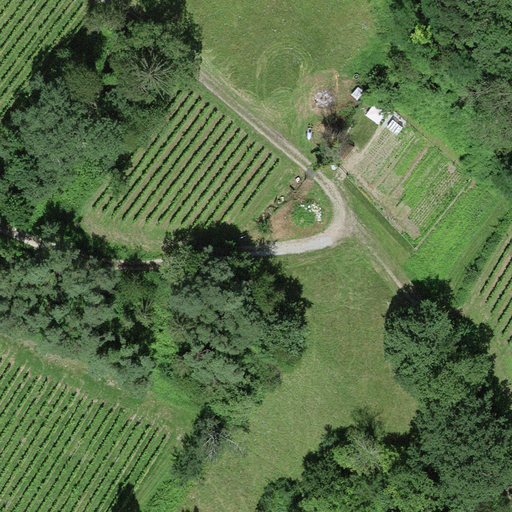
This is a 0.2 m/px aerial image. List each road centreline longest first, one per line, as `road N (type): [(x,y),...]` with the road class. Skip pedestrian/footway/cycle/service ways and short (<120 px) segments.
road 1 (track): [(511,504),(392,282),(301,165),(101,0)]
road 2 (track): [(511,0),(466,45),(344,226),(313,240),(98,260),(0,220)]
